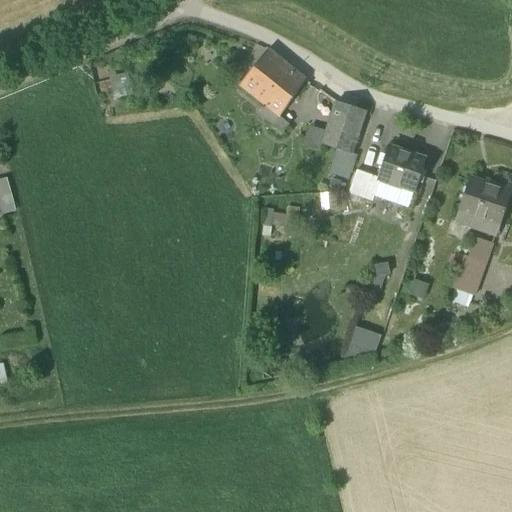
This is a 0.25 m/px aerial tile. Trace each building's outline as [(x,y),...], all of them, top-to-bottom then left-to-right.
[(278,117),(279,118),(305,81),(267,51),(240,86),(265,107),(278,117)] [(128,73),(109,78),(115,100),(134,95),(128,73)] [(336,150),(352,155),(366,112),(336,102),(325,132),(321,145),(336,150)] [(261,113),(274,123),(278,117),(265,107),(261,113)] [(279,118),(278,117),(274,123),(284,132),(289,126),(279,118)] [(321,145),(325,132),(309,126),(302,147),(318,152),(321,145)] [(414,192),(415,192),(426,161),(389,148),(379,179),(379,180),(380,180),(414,192)] [(352,155),(336,150),(328,175),(349,181),(356,157),(352,155)] [(349,194),(372,202),(374,198),(380,180),(379,180),(379,179),(356,171),(349,194)] [(11,178),(0,181),(0,203),(3,214),(19,209),(11,178)] [(414,192),(380,180),(374,198),(408,210),(414,192)] [(499,226),(500,227),(511,191),(511,190),(495,185),(494,188),(469,180),(458,212),(499,226)] [(336,194),(320,195),(320,212),(337,211),(336,194)] [(271,238),(274,210),(263,209),(260,237),(271,238)] [(499,226),(458,212),(454,224),(495,238),(499,226)] [(468,258),(485,264),(492,245),(475,238),(468,258)] [(472,296),(474,297),(485,264),(468,258),(463,257),(452,289),(454,290),(472,296)] [(387,264),(374,266),(377,278),(371,278),(364,298),(375,302),(385,276),(389,276),(387,264)] [(429,286),(413,280),(408,296),(424,301),(429,286)] [(472,296),(454,290),(450,303),(468,309),(472,296)] [(355,328),(343,363),(375,359),(382,337),(355,328)]
